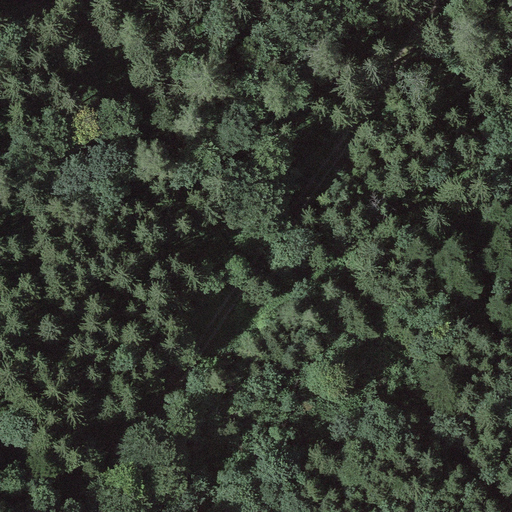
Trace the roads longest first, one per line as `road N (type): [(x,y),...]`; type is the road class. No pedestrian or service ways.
road 1 (track): [(433,0),(415,37),(126,444),(97,511)]
road 2 (track): [(188,361),(511,129)]
